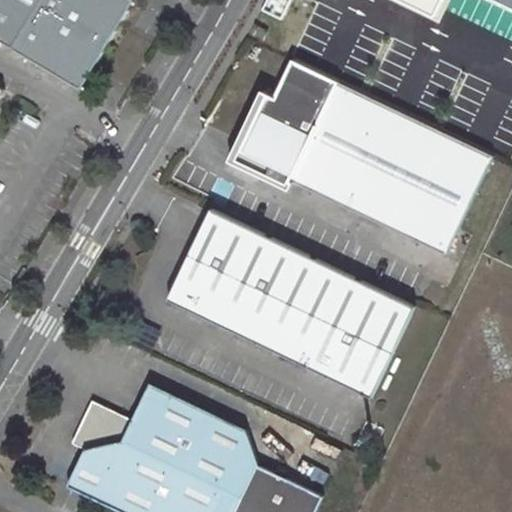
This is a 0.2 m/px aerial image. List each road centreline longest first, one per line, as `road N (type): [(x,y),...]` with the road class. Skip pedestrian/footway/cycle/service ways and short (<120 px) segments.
road 1 (residential): [(230,0),(0,386)]
road 2 (unknown): [(125,175),(199,226),(157,311),(368,412)]
road 3 (unknown): [(325,448),(167,372),(138,394),(92,368),(38,321)]
road 4 (unknown): [(352,226),(151,132)]
